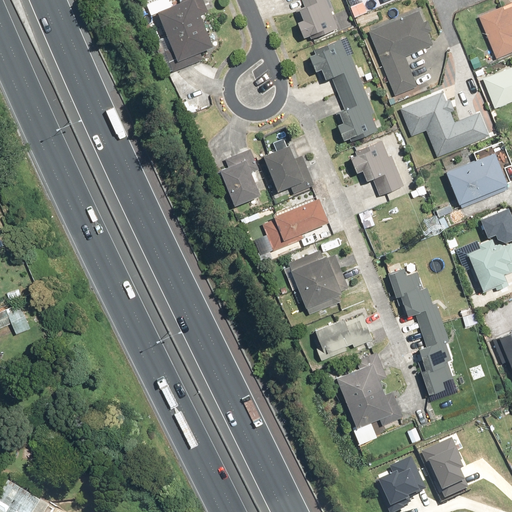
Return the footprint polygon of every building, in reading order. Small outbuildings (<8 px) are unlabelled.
[(177,0),(178,2),(152,13),(167,49),(163,51),(172,73),(202,61),(199,52),(209,48),(197,17),(206,13),(201,0),(177,0)] [(332,10),(328,0),(299,0),(303,7),(293,11),(297,22),(292,24),(298,40),(304,38),(305,41),(335,29),(328,12),(332,10)] [(499,7),(476,17),(494,58),(511,50),(511,4),(501,10),(499,7)] [(417,11),(366,32),(392,96),(415,86),(403,57),(431,46),(425,33),(430,32),(425,20),(421,22),(417,11)] [(344,56),(337,40),(309,52),(310,55),(303,58),(309,73),(317,70),(321,81),(329,77),(342,109),(334,113),(338,123),(330,126),(337,142),(344,139),(346,143),(375,131),(369,115),(373,113),(349,54),(344,56)] [(511,67),(481,80),(492,108),(511,100),(511,67)] [(439,92),(398,108),(409,137),(424,131),(435,157),(487,137),(477,113),(452,123),(447,112),(453,110),(449,98),(442,101),(439,92)] [(385,157),(379,141),(350,152),(352,155),(343,159),(349,175),(358,171),(362,182),(370,180),(376,196),(402,186),(390,155),(385,157)] [(285,147),(257,157),(275,201),(312,187),(300,156),(290,160),(285,147)] [(226,167),(215,171),(229,207),(255,196),(246,174),(257,170),(248,149),(223,159),(226,167)] [(441,174),(454,205),(502,185),(489,154),(441,174)] [(314,199),(269,217),(270,221),(259,225),(270,252),(302,240),(299,233),(324,223),(314,199)] [(480,216),(488,235),(495,232),(497,237),(510,240),(511,239),(511,210),(510,204),(480,216)] [(479,250),(463,256),(478,292),(502,282),(499,276),(503,274),(504,276),(511,272),(511,249),(510,244),(501,247),(499,241),(492,244),(490,240),(477,245),(479,250)] [(318,251),(283,265),(301,309),(346,291),(331,252),(321,256),(318,251)] [(430,305),(424,287),(420,288),(414,273),(403,277),(401,269),(382,276),(390,299),(395,297),(402,318),(413,314),(424,346),(412,350),(420,372),(416,373),(424,395),(441,389),(439,382),(452,378),(446,362),(450,361),(444,343),(449,341),(436,303),(430,305)] [(485,293),(471,300),(475,309),(489,302),(485,293)] [(10,316),(17,334),(32,329),(25,311),(10,316)] [(342,319),(308,332),(319,362),(345,352),(343,347),(350,344),(352,349),(372,341),(362,315),(343,323),(342,319)] [(511,331),(494,338),(511,383),(511,331)] [(357,369),(331,379),(351,428),(377,418),(380,425),(401,417),(391,392),(381,396),(375,381),(384,377),(374,352),(353,361),(357,369)] [(453,437),(426,448),(446,496),(468,487),(462,472),(467,470),(453,437)] [(390,473),(375,480),(389,511),(390,511),(412,503),(407,491),(426,483),(412,450),(385,462),(390,473)] [(10,479),(0,495),(0,511),(38,511),(46,500),(10,479)]
